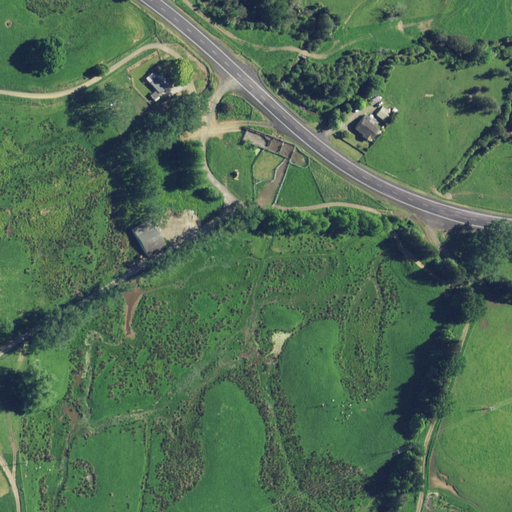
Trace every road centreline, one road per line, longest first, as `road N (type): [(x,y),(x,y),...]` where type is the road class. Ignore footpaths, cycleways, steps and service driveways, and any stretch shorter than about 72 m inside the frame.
road 1 (primary): [(151,0),(324,153),(411,199),(511,226)]
road 2 (track): [(421,511),(434,426),(476,286),(479,220)]
